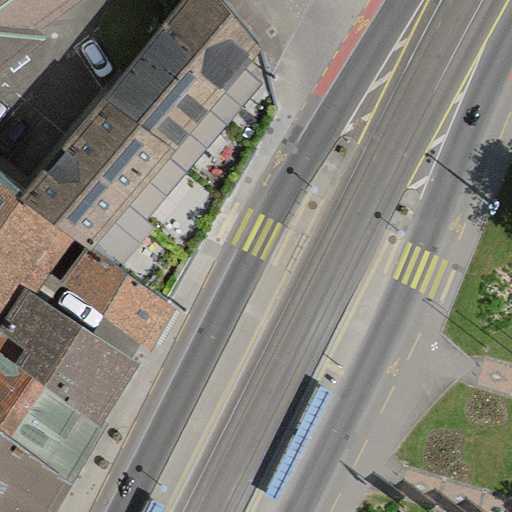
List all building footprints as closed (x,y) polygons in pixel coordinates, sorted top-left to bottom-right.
[(0,0),(0,65),(32,41),(32,24),(65,0),(0,0)] [(190,0),(117,93),(26,200),(75,235),(91,247),(170,300),(200,247),(190,219),(201,203),(228,199),(259,146),(229,122),(263,83),(257,77),(269,63),(252,29),(227,0),(190,0)] [(0,326),(4,329),(30,294),(75,235),(26,200),(0,174),(0,326)] [(170,300),(91,247),(68,276),(93,299),(145,338),(170,300)] [(132,360),(30,294),(4,329),(30,349),(23,361),(96,416),(132,360)] [(4,329),(0,326),(0,434),(67,480),(103,418),(96,416),(23,361),(30,349),(4,329)] [(48,511),(67,480),(0,434),(0,511),(48,511)]
